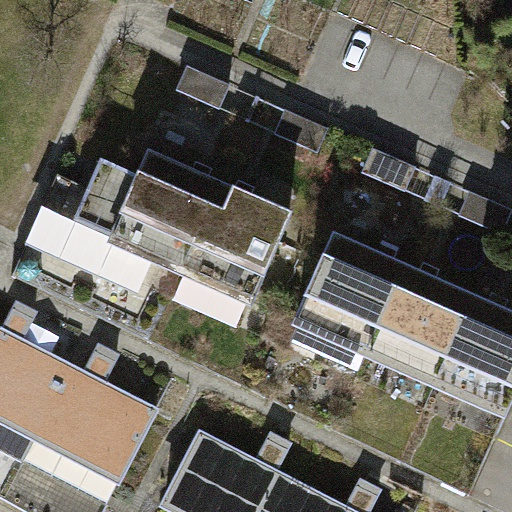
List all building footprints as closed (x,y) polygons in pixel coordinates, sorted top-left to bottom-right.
[(242,93),(199,75),(188,100),(230,119),(242,93)] [(339,136),(296,118),(285,144),(328,162),(339,136)] [(95,229),(207,277),(245,189),(173,158),(162,184),(121,167),(95,229)] [(457,188),(415,170),(403,196),(446,214),(457,188)] [(207,277),(278,308),(316,220),(245,189),(207,277)] [(511,212),(482,199),(471,225),(511,243),(511,212)] [(319,330),(391,361),(429,274),(358,242),(319,330)] [(391,361),(462,393),(500,305),(429,274),(391,361)] [(0,347),(9,330),(0,325),(0,323),(13,298),(0,292),(0,347)] [(509,414),(511,414),(511,310),(500,305),(462,393),(509,414)] [(0,421),(53,448),(92,372),(41,346),(54,321),(31,309),(18,335),(9,330),(0,347),(0,421)] [(136,491),(175,415),(124,389),(138,363),(115,351),(102,378),(92,372),(53,448),(136,491)] [(179,511),(248,511),(271,466),(218,438),(179,511)] [(311,511),(321,492),(295,479),(309,452),(284,439),(271,466),(248,511),(311,511)] [(388,511),(396,497),(377,487),(363,511),(359,511),(321,492),(311,511),(388,511)]
